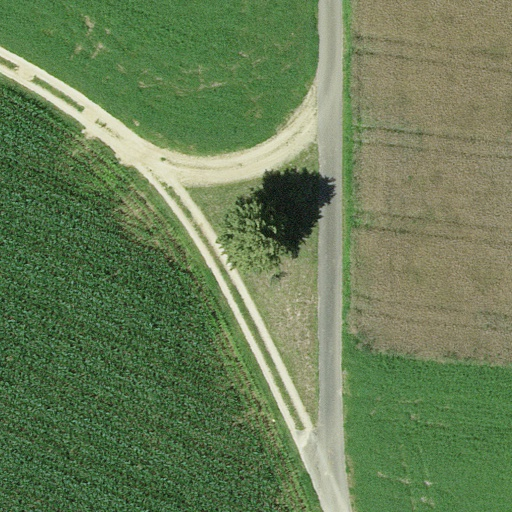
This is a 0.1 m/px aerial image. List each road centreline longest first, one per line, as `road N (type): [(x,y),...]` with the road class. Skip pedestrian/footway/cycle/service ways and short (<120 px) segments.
road 1 (track): [(336,489),(232,280),(163,172),(104,123),(0,61)]
road 2 (track): [(336,489),(333,0)]
road 3 (track): [(163,172),(229,176),(336,127)]
